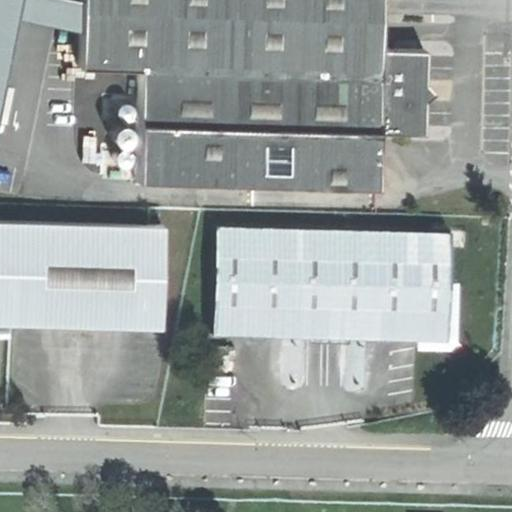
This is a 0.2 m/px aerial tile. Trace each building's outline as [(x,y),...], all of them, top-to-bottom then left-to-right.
[(0,0),(0,119),(22,12),(24,0),(0,0)] [(77,0),(24,0),(22,12),(77,23),(77,0)] [(77,0),(77,23),(75,69),(134,71),(132,182),(372,188),(373,133),(418,134),(419,101),(430,89),(420,83),(420,65),(421,50),(376,48),(377,0),(77,0)] [(0,220),(0,322),(156,327),(159,224),(146,224),(0,220)] [(209,225),(207,333),(303,335),(344,336),(414,337),(441,338),(444,230),(209,225)] [(344,344),(344,336),(303,335),(303,343),(324,343),(344,344)]
